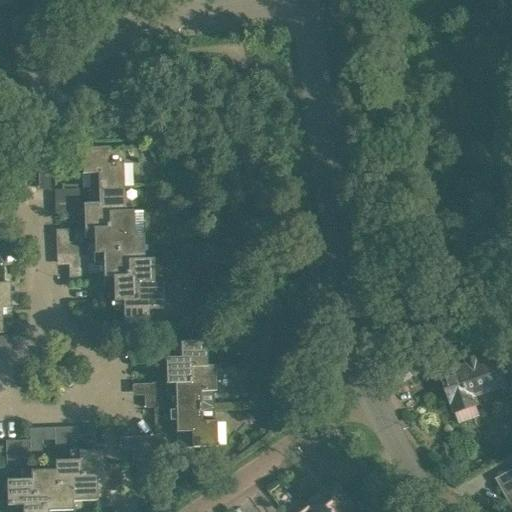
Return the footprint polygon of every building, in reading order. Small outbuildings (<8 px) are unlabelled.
[(97,173),(97,188),(123,187),(122,162),(107,162),(106,147),(80,148),(81,174),(97,173)] [(49,166),(50,178),(62,178),(62,165),(49,166)] [(83,229),(92,229),(92,228),(107,228),(107,212),(124,212),(124,211),(123,187),(97,188),(98,203),(82,204),(83,229)] [(67,214),(67,201),(54,202),(54,214),(67,214)] [(93,254),(101,253),(117,253),(117,236),(142,236),(141,211),(124,211),(124,212),(107,212),(107,228),(92,228),(92,229),(93,254)] [(55,229),(55,243),(67,242),(67,229),(55,229)] [(102,278),(111,277),(127,276),(127,260),(143,260),(143,259),(142,236),(117,236),(117,253),(101,253),(102,278)] [(112,302),(121,301),(137,300),(137,284),(152,284),(152,283),(152,259),(143,259),(143,260),(127,260),(127,276),(111,277),(112,302)] [(68,265),(69,278),(80,277),(80,265),(68,265)] [(0,267),(0,307),(1,308),(10,308),(9,282),(3,283),(2,267),(0,267)] [(121,301),(122,326),(148,325),(147,310),(162,309),(161,283),(152,283),(152,284),(137,284),(137,300),(121,301)] [(511,345),(511,338),(510,334),(492,340),(496,349),(505,345),(506,347),(511,345)] [(165,384),(173,384),(189,383),(189,366),(205,366),(205,365),(204,341),(179,342),(169,342),(170,358),(164,358),(165,384)] [(506,385),(502,371),(511,367),(511,365),(507,351),(477,362),(475,358),(467,360),(468,365),(441,374),(455,413),(459,425),(482,417),(478,405),(475,396),(506,385)] [(173,384),(174,408),(213,406),(212,391),(215,391),(214,365),(205,365),(205,366),(189,366),(189,383),(173,384)] [(250,378),(250,369),(240,369),(240,378),(250,378)] [(144,396),(144,409),(156,408),(156,395),(144,396)] [(213,406),(174,408),(175,433),(191,432),(191,448),(217,447),(216,421),(213,421),(213,406)] [(65,427),(65,440),(78,439),(78,427),(65,427)] [(41,428),(41,440),(54,440),(53,428),(41,428)] [(119,437),(119,450),(132,449),(131,437),(119,437)] [(16,441),(17,453),(30,453),(29,440),(16,441)] [(155,448),(155,460),(167,459),(167,448),(155,448)] [(77,451),(78,460),(79,476),(96,476),(96,491),(97,491),(120,491),(119,465),(104,466),(103,450),(77,451)] [(53,461),(54,470),(55,470),(55,486),(71,485),(72,501),(97,500),(97,491),(96,491),(96,476),(79,476),(78,460),(53,461)] [(29,471),(30,479),(30,495),(47,495),(47,511),(48,511),(73,510),(72,501),(71,485),(55,486),(55,470),(54,470),(29,471)] [(511,470),(497,479),(511,506),(511,470)] [(30,479),(5,480),(6,506),(22,505),(21,511),(47,511),(48,511),(47,511),(47,495),(30,495),(30,479)] [(333,511),(349,500),(334,481),(305,504),(304,504),(293,511),(333,511)] [(333,511),(352,511),(351,510),(355,507),(349,500),(333,511)]
